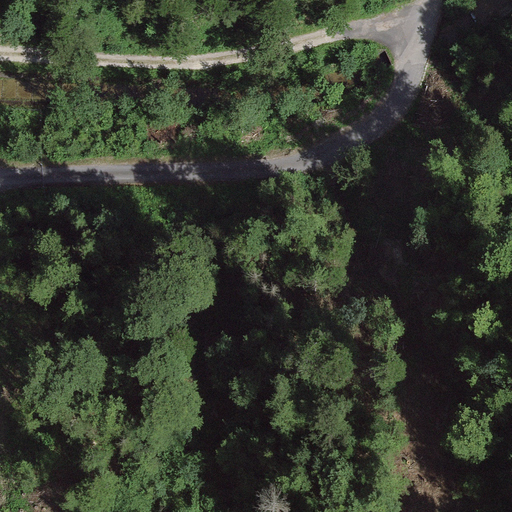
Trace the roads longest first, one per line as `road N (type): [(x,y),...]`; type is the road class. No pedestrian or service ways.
road 1 (track): [(413,13),(405,87),(372,132),(329,153),(275,167),(0,180)]
road 2 (track): [(413,13),(193,63),(0,56)]
